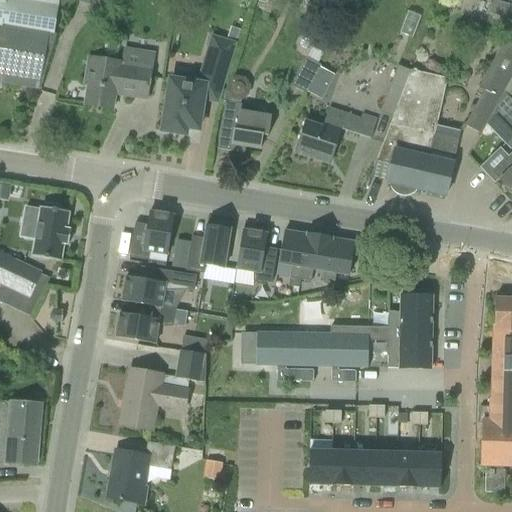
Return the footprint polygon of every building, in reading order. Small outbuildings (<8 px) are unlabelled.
[(0,75),(3,76),(2,84),(40,90),(57,36),(54,34),(56,23),(0,13),(0,75)] [(465,126),(481,134),(485,125),(493,112),(503,93),(511,77),(511,26),(477,91),(482,93),(465,126)] [(224,78),(234,46),(212,39),(202,72),(224,78)] [(121,63),(89,58),(85,86),(88,87),(85,106),(112,111),(115,93),(123,94),(123,96),(147,99),(151,70),(153,54),(123,49),(121,63)] [(307,59),(292,87),(306,94),(321,66),(307,59)] [(447,80),(411,71),(397,67),(393,80),(405,85),(376,162),(390,165),(387,183),(389,184),(390,188),(392,191),(395,194),(399,196),(403,197),(407,197),(411,196),(414,193),(417,190),(446,197),(453,164),(429,158),(447,80)] [(263,137),(268,138),(271,118),(260,108),(253,115),(241,113),(242,105),(241,105),(241,102),(249,96),(251,86),(246,79),(235,77),(228,83),(224,103),(225,103),(223,118),(222,118),(217,150),(231,152),(233,144),(260,150),(263,137)] [(199,130),(206,86),(170,80),(162,132),(186,135),(187,129),(199,130)] [(493,112),(511,131),(511,101),(503,93),(493,112)] [(377,122),(361,117),(361,119),(329,108),(323,125),(306,120),(294,153),(315,160),(316,157),(331,162),(342,131),(370,140),(377,122)] [(511,148),(511,131),(493,112),(485,125),(510,150),(511,148)] [(432,145),(456,152),(462,131),(438,124),(432,145)] [(511,193),(511,166),(497,152),(484,164),(501,181),(511,193)] [(7,189),(11,190),(12,185),(0,183),(0,192),(2,193),(7,189)] [(61,262),(64,245),(68,246),(71,231),(66,230),(69,213),(58,211),(59,207),(45,205),(45,209),(41,208),(32,257),(61,262)] [(167,256),(174,217),(149,212),(147,226),(135,224),(129,258),(147,261),(150,253),(167,256)] [(224,270),(230,230),(206,226),(204,239),(192,237),(191,243),(186,271),(204,274),(207,267),(224,270)] [(267,235),(242,231),(236,270),(253,273),(253,281),(271,285),(277,251),(265,248),(267,235)] [(300,281),(308,234),(306,233),(306,234),(284,231),(278,266),(292,268),(290,279),(300,281)] [(324,273),(330,237),(308,234),(300,281),(311,282),(313,271),(324,273)] [(330,237),(324,273),(322,285),(334,286),(336,275),(348,277),(354,242),(333,239),(333,238),(330,237)] [(171,268),(186,271),(191,243),(176,241),(171,268)] [(42,273),(0,253),(0,285),(29,299),(42,273)] [(122,302),(135,304),(161,308),(164,291),(194,291),(196,277),(141,267),(139,280),(126,277),(122,302)] [(300,281),(290,279),(288,287),(299,289),(300,281)] [(400,313),(388,313),(388,369),(399,369),(431,370),(432,297),(400,297),(400,313)] [(511,299),(495,299),(491,399),(490,399),(490,408),(489,422),(480,422),(480,465),(511,466),(511,471),(511,481),(511,299)] [(161,308),(135,304),(133,316),(120,314),(116,338),(155,345),(158,327),(172,327),(175,310),(161,308)] [(50,319),(49,320),(50,320),(54,323),(54,324),(55,324),(55,323),(61,323),(61,324),(62,324),(62,311),(61,311),(61,312),(55,312),(55,311),(54,311),(54,312),(50,315),(50,314),(49,315),(50,315),(50,319)] [(368,368),(369,328),(331,327),(331,335),(257,333),(256,366),(278,367),(278,369),(276,369),(276,381),(312,382),(313,369),(286,369),(286,367),(332,368),(332,370),(331,370),(330,382),(355,382),(355,370),(339,370),(339,368),(368,368)] [(205,384),(206,356),(179,351),(174,379),(205,384)] [(162,376),(130,371),(120,426),(152,431),(156,405),(183,410),(186,392),(160,388),(162,376)] [(6,464),(36,467),(41,405),(11,403),(9,435),(0,434),(0,447),(8,448),(6,464)] [(368,419),(376,419),(376,407),(369,407),(368,419)] [(490,408),(480,407),(479,422),(480,422),(489,422),(490,408)] [(333,424),(333,412),(325,412),(325,424),(333,424)] [(341,424),(341,412),(333,412),(333,424),(341,424)] [(189,447),(194,447),(197,444),(197,439),(194,436),(189,436),(186,440),(186,444),(189,447)] [(147,443),(145,456),(116,451),(107,499),(141,504),(144,484),(147,467),(171,471),(174,447),(147,443)] [(331,486),(332,452),(309,451),(308,486),(331,486)] [(332,452),(331,486),(353,487),(354,452),(332,452)] [(375,453),(354,452),(353,487),(374,488),(375,453)] [(396,488),(397,454),(375,453),(374,488),(396,488)] [(397,454),(396,488),(418,489),(418,454),(397,454)] [(418,454),(418,489),(440,489),(441,455),(418,454)] [(222,465),(206,462),(203,479),(220,481),(222,469),(222,465)] [(504,494),(504,471),(485,471),(484,494),(504,494)]
